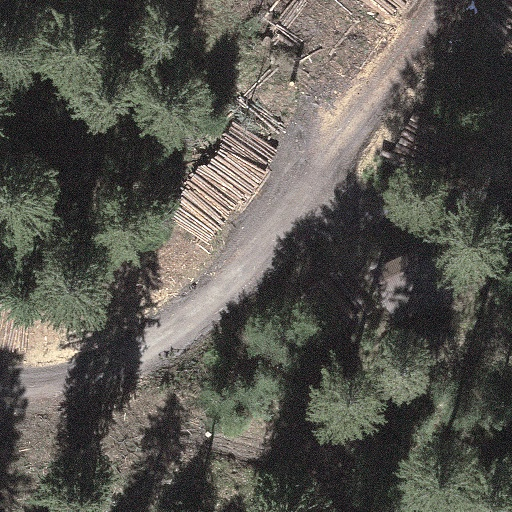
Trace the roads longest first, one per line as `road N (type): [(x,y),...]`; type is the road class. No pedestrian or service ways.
road 1 (track): [(0,378),(93,374),(158,343),(292,203)]
road 2 (track): [(292,203),(467,0)]
road 3 (track): [(511,195),(292,203)]
